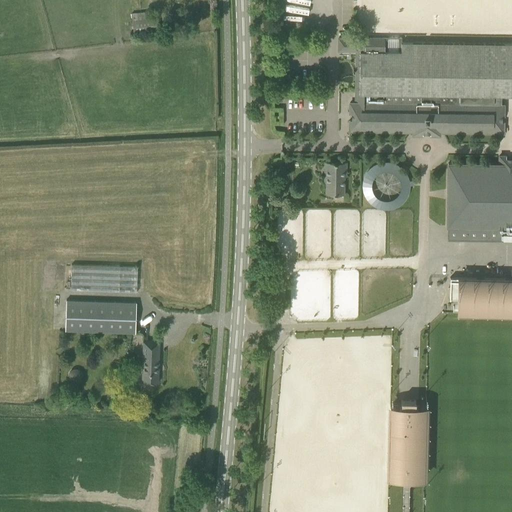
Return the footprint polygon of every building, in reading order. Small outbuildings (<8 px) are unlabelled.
[(133,26),(147,25),(145,10),(131,12),(133,26)] [(495,105),(495,96),(511,96),(511,43),(402,42),(402,39),(372,38),(338,38),(338,51),(355,51),(355,102),(349,102),(348,114),(351,114),(352,120),(348,120),(348,132),(411,132),(411,136),(423,136),(423,133),(429,133),(429,136),(440,136),(440,132),(503,133),(504,105),(495,105)] [(511,158),(506,159),(506,156),(499,156),(499,164),(448,163),(447,226),(448,226),(448,238),(511,238),(511,158)] [(344,169),(344,162),(324,162),(324,176),(326,176),(326,193),(344,194),(344,176),(346,176),(346,169),(344,169)] [(409,206),(410,165),(365,164),(364,205),(409,206)] [(138,266),(71,264),(70,290),(137,292),(138,266)] [(511,278),(450,277),(449,299),(457,299),(457,312),(511,313),(511,278)] [(136,302),(66,300),(65,330),(135,332),(136,302)] [(58,342),(58,331),(49,330),(49,342),(58,342)] [(158,382),(159,341),(143,341),(141,382),(158,382)] [(424,478),(426,407),(415,406),(415,400),(401,400),(401,406),(390,406),(388,477),(403,477),(403,482),(409,482),(410,477),(424,478)]
